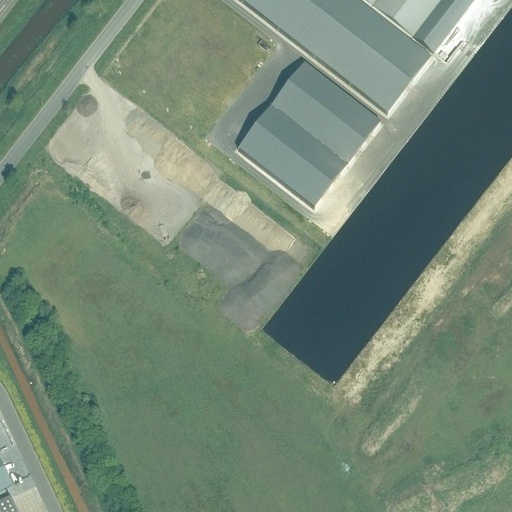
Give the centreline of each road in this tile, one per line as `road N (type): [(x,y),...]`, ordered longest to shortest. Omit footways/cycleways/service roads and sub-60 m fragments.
road 1 (unclassified): [(0,173),(135,0)]
road 2 (unclassified): [(54,511),(0,398)]
